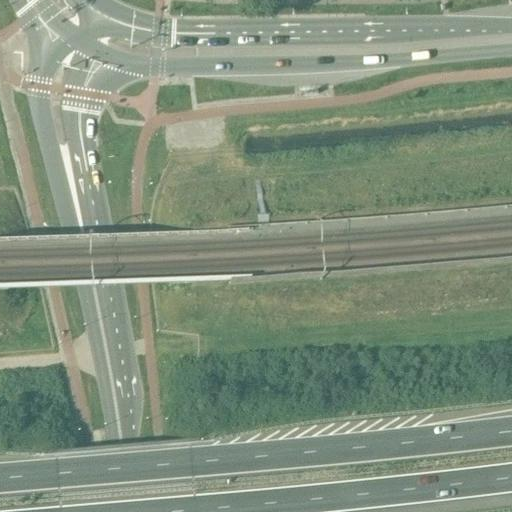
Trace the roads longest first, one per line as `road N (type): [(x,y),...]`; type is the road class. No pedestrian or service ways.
road 1 (motorway): [(511,431),(0,478)]
road 2 (secondary): [(99,53),(156,66),(511,49)]
road 3 (secondary): [(511,27),(174,28),(102,6)]
road 4 (track): [(155,347),(511,321)]
road 5 (motorway): [(177,511),(511,477)]
road 6 (tertiary): [(129,511),(80,226)]
road 7 (tertiary): [(64,31),(37,86),(57,174),(80,226)]
road 8 (tertiary): [(80,226),(86,171),(79,110),(99,53)]
